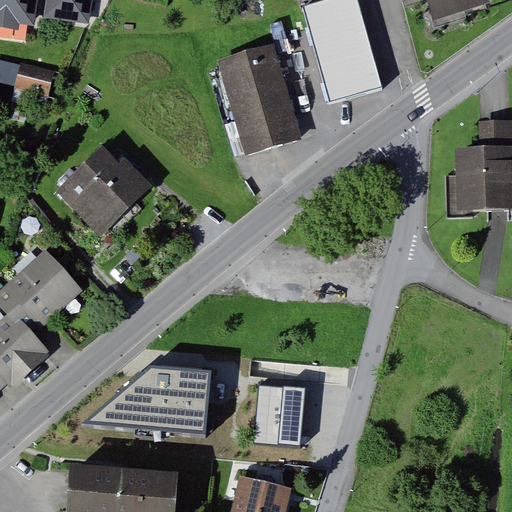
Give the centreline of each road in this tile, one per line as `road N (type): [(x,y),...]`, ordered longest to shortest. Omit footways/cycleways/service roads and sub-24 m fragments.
road 1 (tertiary): [(410,114),(250,235),(0,452)]
road 2 (residential): [(331,511),(410,249)]
road 3 (residential): [(410,249),(423,177),(410,114)]
road 4 (tertiary): [(511,40),(410,114)]
road 5 (residential): [(410,249),(458,287),(511,311)]
